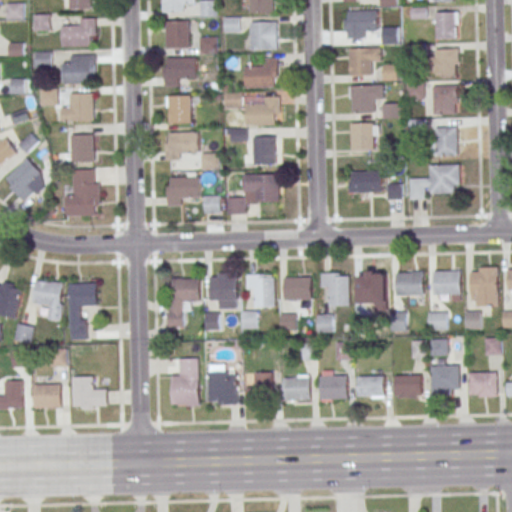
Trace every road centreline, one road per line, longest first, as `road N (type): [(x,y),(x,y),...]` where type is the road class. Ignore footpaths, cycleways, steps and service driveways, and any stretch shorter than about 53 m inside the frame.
road 1 (residential): [(511,234),(70,246),(0,225)]
road 2 (primary): [(511,454),(0,467)]
road 3 (residential): [(139,464),(128,0)]
road 4 (residential): [(315,239),(309,0)]
road 5 (residential): [(497,235),(491,0)]
